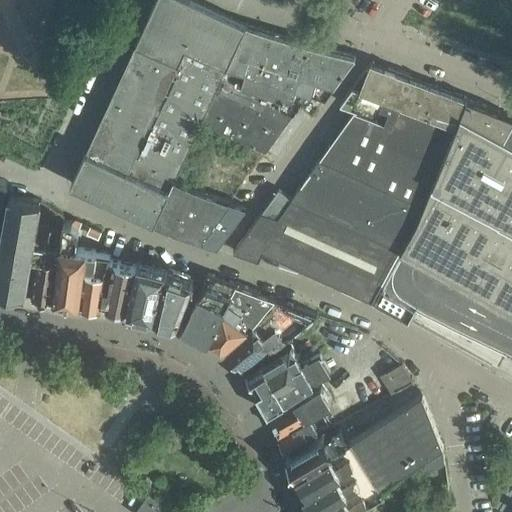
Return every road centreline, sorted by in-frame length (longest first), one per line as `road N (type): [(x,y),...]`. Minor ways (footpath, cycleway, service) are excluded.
road 1 (residential): [(216,261),(49,190),(133,0)]
road 2 (residential): [(216,261),(374,41)]
road 3 (residential): [(437,359),(365,313),(216,261)]
road 4 (residential): [(466,511),(437,359)]
road 5 (residential): [(511,94),(374,41)]
road 6 (residential): [(374,41),(259,0)]
